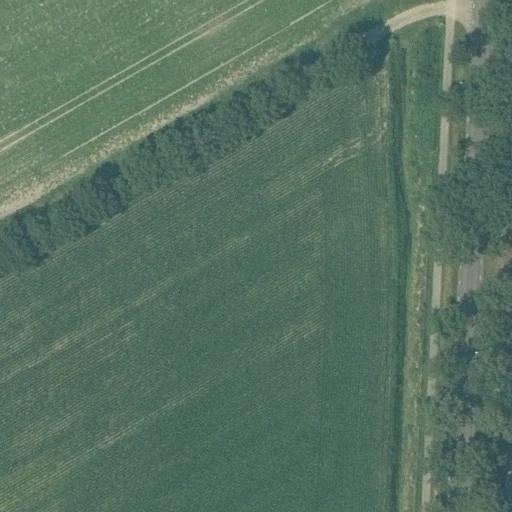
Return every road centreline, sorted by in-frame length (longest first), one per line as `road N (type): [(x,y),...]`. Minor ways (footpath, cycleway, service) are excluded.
road 1 (unclassified): [(0,250),(384,30),(425,10),(474,0)]
road 2 (tertiary): [(456,511),(482,0)]
